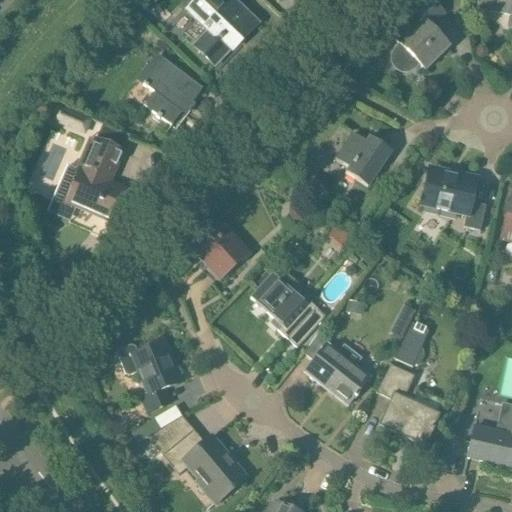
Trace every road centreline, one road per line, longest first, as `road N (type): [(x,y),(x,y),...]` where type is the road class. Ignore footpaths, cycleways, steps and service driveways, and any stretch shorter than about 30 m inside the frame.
road 1 (residential): [(148,239),(364,0)]
road 2 (residential): [(508,511),(395,496),(281,429),(242,394)]
